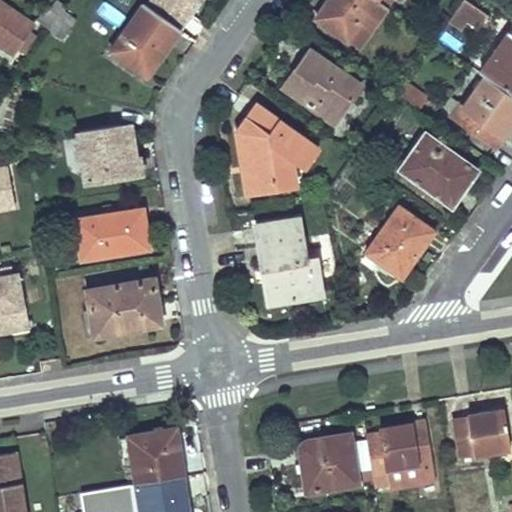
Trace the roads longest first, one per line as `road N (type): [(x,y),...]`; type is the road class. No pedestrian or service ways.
road 1 (residential): [(248,0),(166,114),(210,336)]
road 2 (residential): [(216,369),(437,333)]
road 3 (residential): [(216,369),(0,402)]
road 4 (residential): [(511,196),(445,291),(434,312),(437,333)]
road 5 (residential): [(239,511),(216,369)]
